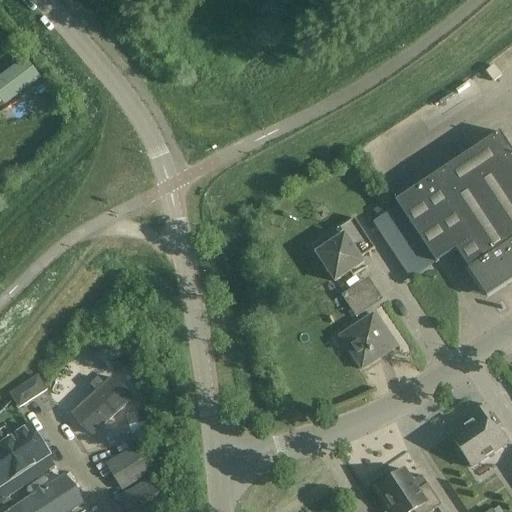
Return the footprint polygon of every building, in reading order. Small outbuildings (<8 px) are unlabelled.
[(0,98),(6,106),(41,79),(26,59),(0,78),(0,98)] [(57,94),(44,104),(52,114),(65,104),(57,94)] [(397,207),(393,210),(402,224),(412,237),(421,251),(425,249),(435,264),(455,251),(485,296),(511,278),(511,151),(500,133),(395,203),(397,207)] [(374,250),(354,219),(339,229),(343,236),(320,252),(325,260),(321,262),(335,283),(363,264),(360,259),(374,250)] [(382,237),(391,251),(412,237),(402,224),(382,237)] [(354,303),(347,292),(339,297),(346,308),(354,303)] [(354,303),(346,308),(353,319),(361,314),(354,303)] [(393,346),(373,315),(346,333),(352,340),(345,345),(362,371),(378,360),(376,358),(393,346)] [(131,356),(125,338),(94,348),(101,366),(111,363),(119,360),(129,357),(131,356)] [(129,357),(119,360),(121,367),(132,364),(129,357)] [(119,360),(111,363),(115,375),(123,373),(121,367),(119,360)] [(38,376),(9,394),(19,409),(48,391),(38,376)] [(95,392),(70,415),(92,438),(133,400),(112,377),(103,385),(98,379),(90,386),(95,392)] [(503,430),(487,406),(472,416),(477,424),(454,439),(452,436),(450,437),(457,448),(454,450),(460,460),(464,458),(471,469),(507,445),(499,432),(503,430)] [(149,421),(146,411),(126,417),(129,427),(149,421)] [(0,503),(55,468),(30,429),(13,440),(5,428),(0,430),(0,503)] [(149,475),(133,448),(106,465),(123,491),(149,475)] [(412,483),(404,471),(392,479),(389,474),(371,486),(388,511),(393,509),(394,511),(433,511),(442,506),(427,485),(418,491),(412,483)] [(30,498),(8,511),(72,511),(83,506),(64,476),(50,485),(47,480),(43,479),(28,489),(27,493),(30,498)] [(168,504),(151,479),(117,500),(124,511),(162,511),(160,509),(168,504)]
